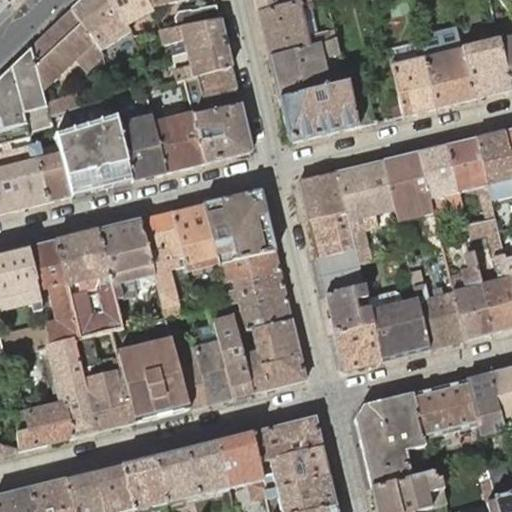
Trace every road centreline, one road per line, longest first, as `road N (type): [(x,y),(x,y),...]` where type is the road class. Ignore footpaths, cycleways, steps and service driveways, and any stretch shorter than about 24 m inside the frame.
road 1 (residential): [(328,398),(0,481)]
road 2 (residential): [(0,238),(273,170)]
road 3 (residential): [(273,170),(511,112)]
road 4 (residential): [(328,398),(273,170)]
road 5 (residential): [(511,352),(328,398)]
road 6 (residential): [(273,170),(232,0)]
